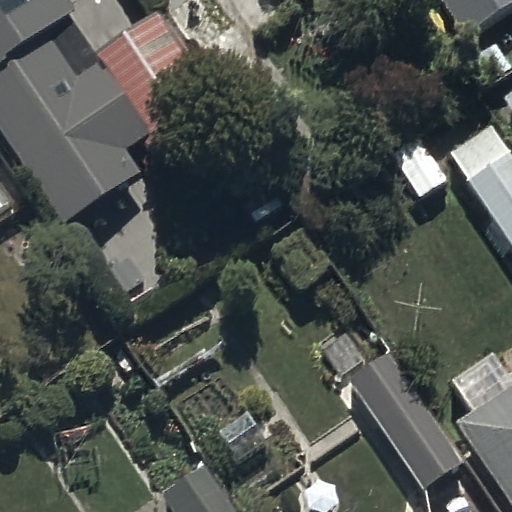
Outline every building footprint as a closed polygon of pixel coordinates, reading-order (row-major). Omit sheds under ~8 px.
[(0,0),(0,151),(57,235),(137,181),(124,163),(140,152),(151,168),(278,82),(249,39),(290,11),(282,0),(179,0),(158,15),(160,18),(94,63),(51,0),(0,0)] [(430,0),(458,36),(504,0),(430,0)] [(511,103),(502,109),(511,123),(511,103)] [(511,167),(490,133),(448,160),(511,259),(511,167)] [(389,363),(349,390),(423,498),(463,471),(389,363)] [(511,511),(511,393),(494,365),(450,393),(471,427),(457,436),(504,511),(511,511)] [(229,511),(205,475),(163,504),(169,511),(229,511)]
